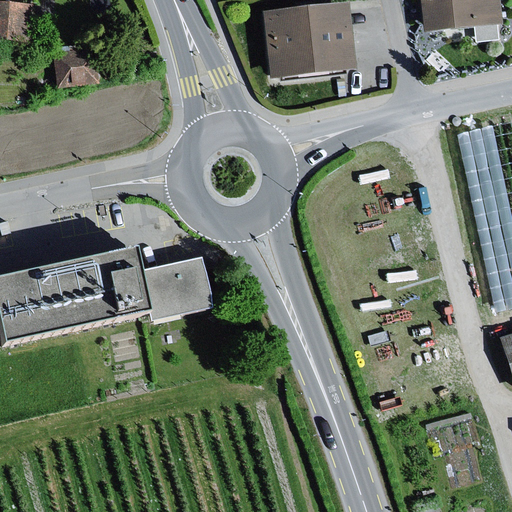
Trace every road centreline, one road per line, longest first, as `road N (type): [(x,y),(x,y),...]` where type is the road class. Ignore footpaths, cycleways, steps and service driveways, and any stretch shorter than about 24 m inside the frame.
road 1 (primary): [(365,511),(304,343)]
road 2 (primary): [(245,131),(174,0)]
road 3 (primary): [(219,223),(304,343)]
road 4 (primary): [(172,0),(194,145)]
road 5 (primary): [(304,343),(272,200)]
